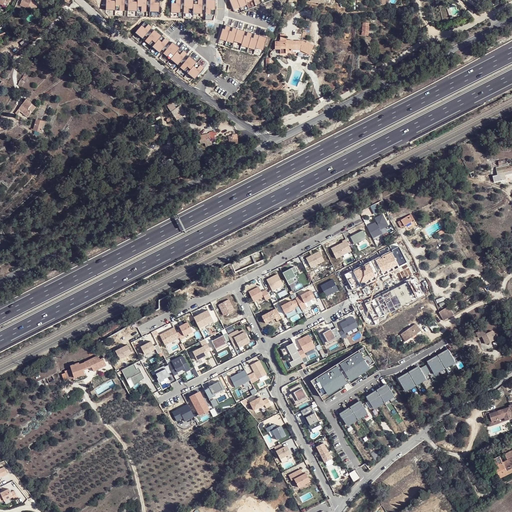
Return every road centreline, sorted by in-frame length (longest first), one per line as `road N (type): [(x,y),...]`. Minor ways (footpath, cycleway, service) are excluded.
road 1 (motorway): [(0,338),(511,76)]
road 2 (motorway): [(511,54),(0,316)]
road 3 (residential): [(0,283),(270,143)]
road 4 (residential): [(270,143),(497,26)]
road 5 (residential): [(339,509),(278,393),(279,372),(265,345)]
road 6 (residential): [(197,93),(77,0)]
road 7 (residential): [(234,284),(360,215)]
road 8 (residential): [(449,339),(325,409)]
